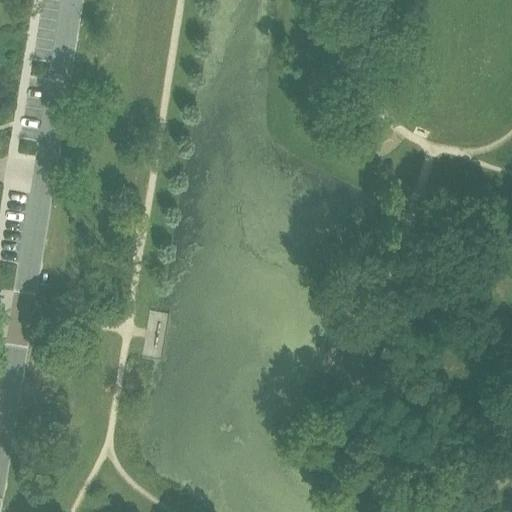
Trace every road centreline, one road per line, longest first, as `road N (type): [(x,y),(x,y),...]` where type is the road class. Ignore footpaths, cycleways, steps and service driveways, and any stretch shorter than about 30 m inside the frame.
road 1 (residential): [(40,172),(66,0)]
road 2 (residential): [(18,311),(40,172)]
road 3 (residential): [(0,437),(18,311)]
